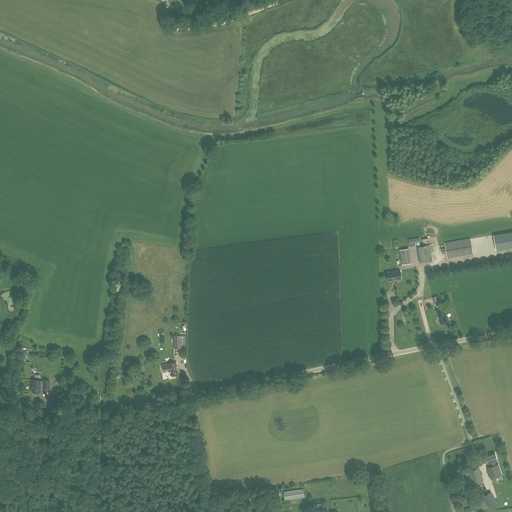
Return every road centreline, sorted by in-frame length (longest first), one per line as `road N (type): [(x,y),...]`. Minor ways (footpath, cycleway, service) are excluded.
road 1 (unclassified): [(0,423),(77,421),(511,332)]
road 2 (track): [(283,0),(175,29),(165,24),(167,1)]
